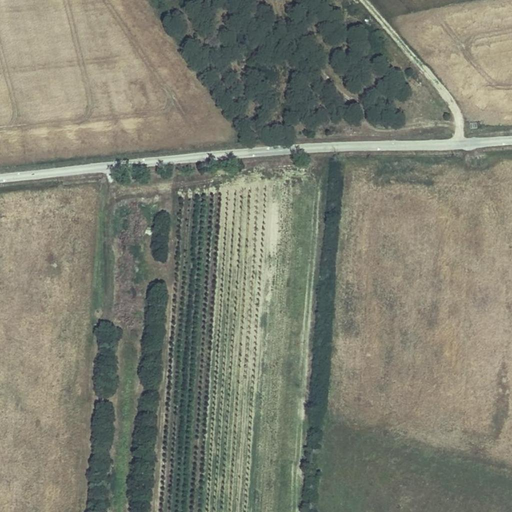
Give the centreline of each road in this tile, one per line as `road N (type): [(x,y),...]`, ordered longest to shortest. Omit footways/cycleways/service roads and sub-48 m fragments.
road 1 (unclassified): [(511,139),(247,152),(0,177)]
road 2 (track): [(458,143),(455,108),(362,0)]
